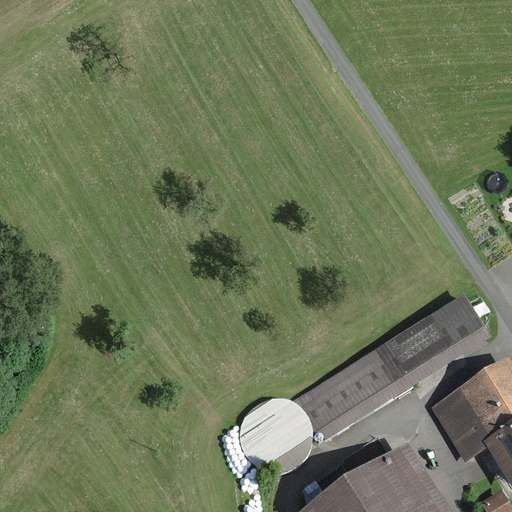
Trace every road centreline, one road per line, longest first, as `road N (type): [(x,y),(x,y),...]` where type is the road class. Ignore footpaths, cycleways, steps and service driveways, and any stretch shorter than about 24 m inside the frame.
road 1 (unclassified): [(511,326),(301,0)]
road 2 (track): [(511,350),(312,471),(289,511)]
